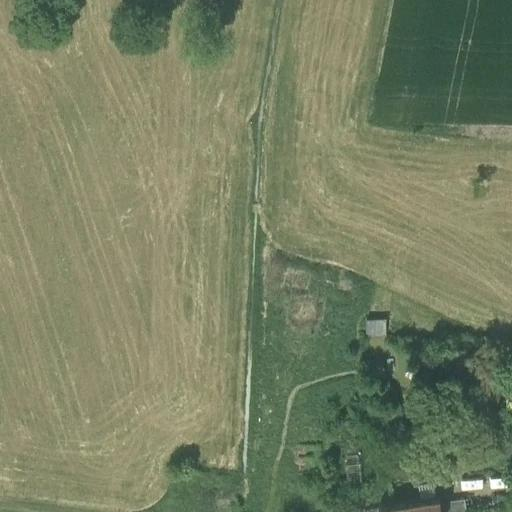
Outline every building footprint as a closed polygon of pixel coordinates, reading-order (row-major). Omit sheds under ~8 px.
[(420,324),(422,310),(393,306),(391,320),(420,324)] [(385,319),(365,319),(365,334),(385,334),(385,319)] [(419,485),(421,500),(436,498),(434,482),(419,485)] [(421,500),(379,507),(379,510),(379,511),(441,511),(440,502),(439,497),(436,498),(421,500)] [(465,511),(464,499),(440,502),(441,511),(465,511)]
